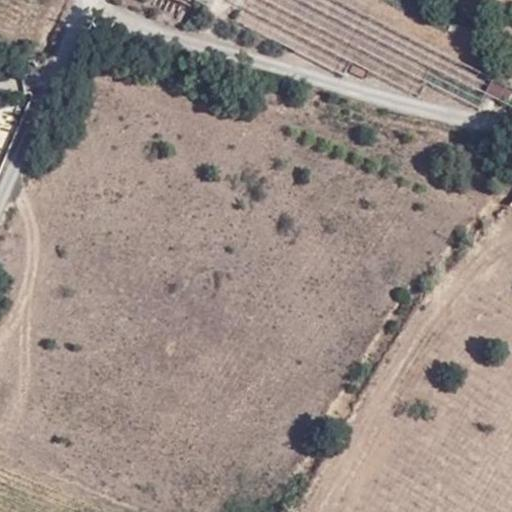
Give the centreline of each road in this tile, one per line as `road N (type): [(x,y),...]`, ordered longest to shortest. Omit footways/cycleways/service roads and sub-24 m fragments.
road 1 (unknown): [(91,8),(325,83),(511,127)]
road 2 (unclassified): [(95,0),(0,186)]
